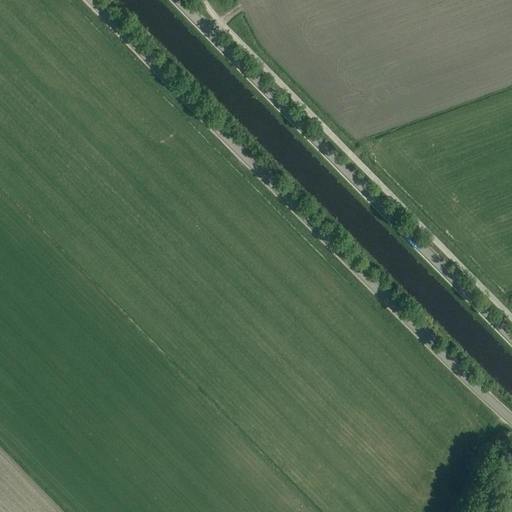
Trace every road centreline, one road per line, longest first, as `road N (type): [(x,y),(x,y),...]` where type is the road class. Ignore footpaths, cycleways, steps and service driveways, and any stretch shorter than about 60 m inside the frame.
road 1 (unclassified): [(511,418),(93,0)]
road 2 (secondary): [(511,340),(175,0)]
